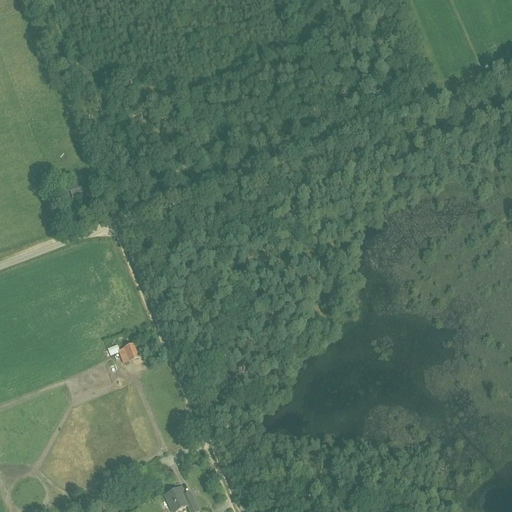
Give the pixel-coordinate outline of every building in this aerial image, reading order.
[(76,179),(67,183),(74,201),(87,196),(84,187),(79,188),(76,179)] [(112,354),(123,350),(121,343),(110,347),(112,354)] [(127,356),(138,352),(135,346),(125,350),(127,356)] [(140,359),(138,352),(127,356),(130,363),(140,359)] [(190,511),(199,511),(193,498),(188,501),(182,489),(166,496),(172,511),(177,511),(188,507),(190,511)]
